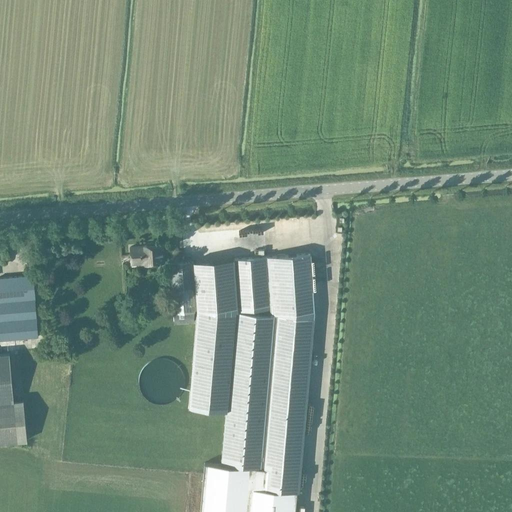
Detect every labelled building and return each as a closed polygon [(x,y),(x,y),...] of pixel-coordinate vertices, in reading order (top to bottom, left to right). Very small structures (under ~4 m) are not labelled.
[(145,247),(130,248),(131,256),(131,263),(142,262),(146,262),(146,263),(164,262),(163,244),(155,245),(155,244),(154,243),(153,243),(152,243),(151,243),(149,243),(148,244),(147,245),(145,245),(145,247)] [(311,253),(235,259),(238,311),(271,309),(271,314),(315,311),(311,253)] [(194,262),(170,263),(172,289),(194,287),(196,287),(194,262)] [(0,340),(38,337),(33,275),(0,277),(0,340)] [(173,312),(194,311),(195,311),(194,287),(172,289),(173,312)] [(200,511),(295,511),(297,491),(299,491),(301,471),(315,311),(271,314),(235,313),(226,410),(221,464),(204,463),(203,473),(200,511)] [(0,442),(28,440),(24,399),(14,401),(10,354),(0,354),(0,442)] [(186,388),(187,383),(186,379),(185,375),(183,371),(181,368),(177,365),(174,363),(169,361),(165,361),(159,361),(156,362),(152,364),(148,367),(146,369),(143,374),(142,378),(141,383),(141,387),(143,392),(145,396),(147,398),(150,402),(155,404),(159,406),(163,406),(168,406),(172,405),(176,403),(180,400),(183,397),(185,393),(186,388)] [(307,422),(307,450),(317,450),(318,422),(307,422)]
